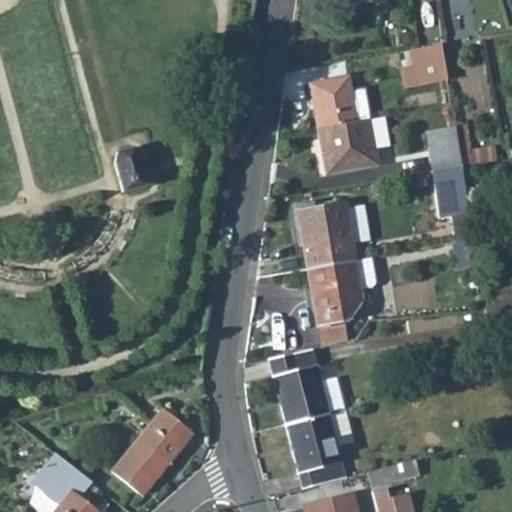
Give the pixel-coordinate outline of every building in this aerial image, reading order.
[(445,79),(439,44),(419,48),(409,49),(412,66),(421,65),(424,82),(445,79)] [(309,84),(318,129),(370,120),(364,90),(351,92),(348,77),(309,84)] [(370,120),(318,129),(326,174),(378,166),(375,148),(390,145),(384,118),(370,120)] [(460,167),(499,160),(495,146),(473,150),(468,125),(454,127),(460,167)] [(454,127),(426,132),(431,172),(460,167),(454,127)] [(116,153),(114,163),(123,191),(151,184),(140,157),(133,146),(116,153)] [(454,242),(470,240),(460,167),(431,172),(438,217),(450,217),(454,242)] [(353,261),(342,202),(309,208),(311,226),(300,228),(307,270),(353,261)] [(300,228),(311,226),(309,208),(297,211),(300,228)] [(353,261),(307,270),(317,328),(344,323),(347,322),(361,306),(353,261)] [(511,286),(491,291),(486,309),(488,323),(511,318),(511,286)] [(344,323),(317,328),(321,344),(347,340),(344,323)] [(336,384),(319,388),(307,346),(287,350),(266,357),(284,427),(326,416),(344,411),(336,384)] [(190,436),(161,412),(112,470),(141,494),(190,436)] [(284,427),(301,490),(337,481),(333,466),(338,464),(335,449),(353,444),(344,415),(327,420),(326,416),(284,427)] [(364,474),(369,489),(414,477),(410,462),(364,474)] [(415,511),(411,487),(375,493),(378,511),(415,511)] [(93,511),(71,492),(53,511),(93,511)] [(352,511),(348,494),(300,507),(301,511),(352,511)]
